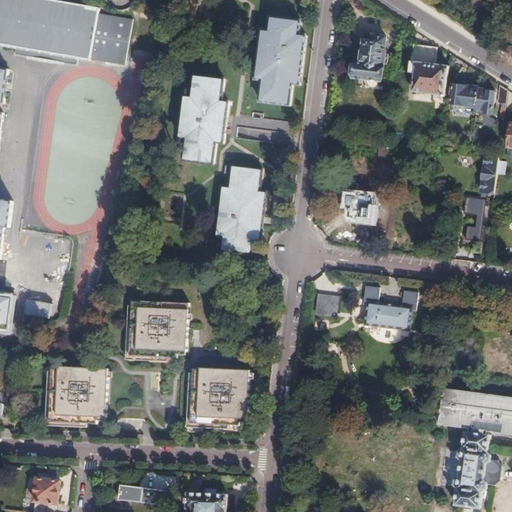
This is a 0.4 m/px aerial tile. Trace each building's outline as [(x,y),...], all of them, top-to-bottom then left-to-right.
[(100,9),(43,0),(0,0),(0,44),(125,66),(133,20),(99,14),(100,9)] [(303,18),(274,14),(271,35),(264,34),(259,83),(265,84),(263,104),(292,108),(295,88),(302,88),(308,39),(301,38),(303,18)] [(386,51),(388,38),(376,36),(374,43),(366,42),(364,50),(364,55),(359,55),(358,63),(357,63),(355,77),(381,80),(383,68),(385,68),(385,65),(388,65),(391,59),(390,54),(387,54),(387,51),(386,51)] [(446,104),(451,68),(437,66),(439,48),(435,48),(431,47),(407,45),(404,72),(417,73),(416,87),(415,92),(436,94),(435,100),(438,103),(446,104)] [(79,58),(17,47),(15,54),(78,65),(79,58)] [(0,114),(4,115),(11,73),(0,71),(0,114)] [(228,80),(199,76),(196,97),(189,96),(183,137),(190,138),(187,160),(217,164),(220,143),(226,144),(231,102),(226,101),(228,80)] [(480,91),(480,90),(464,87),(463,86),(459,85),(458,86),(455,86),(453,104),(469,106),(469,108),(477,109),(480,91)] [(508,105),(510,91),(506,88),(502,86),(499,104),(508,105)] [(497,93),(480,91),(477,109),(477,110),(487,111),(487,115),(494,116),(496,104),(497,93)] [(0,262),(3,263),(8,228),(10,229),(14,203),(0,201),(0,153),(4,115),(0,114),(0,262)] [(483,195),(496,196),(497,191),(499,174),(501,160),(487,158),(483,195)] [(508,161),(501,160),(499,174),(507,175),(508,161)] [(265,170),(235,166),(232,187),(226,186),(219,235),(225,235),(223,248),(254,253),(256,240),(264,241),(270,192),(262,191),(265,170)] [(357,184),(351,183),(349,185),(347,200),(346,207),(351,208),(350,213),(349,217),(351,218),(351,221),(361,222),(362,220),(373,222),(375,206),(374,206),(375,196),(358,193),(359,186),(357,184)] [(472,215),(468,240),(483,242),(488,201),(470,199),(468,214),(472,215)] [(384,289),(369,287),(367,305),(371,306),(369,325),(414,331),(416,312),(420,312),(422,294),(408,292),(406,307),(382,304),(384,289)] [(317,315),(339,317),(341,296),(319,293),(317,315)] [(0,330),(9,331),(14,300),(0,298),(0,330)] [(143,301),(135,301),(132,356),(180,358),(181,351),(190,352),(192,302),(143,300),(143,301)] [(511,334),(487,330),(481,376),(481,380),(511,384),(511,399),(446,391),(446,389),(443,389),(441,404),(444,405),(444,410),(441,409),(440,413),(443,414),(442,425),(472,428),(471,434),(467,433),(465,450),(460,453),(452,451),(448,485),(456,486),(459,490),(457,506),(482,510),(484,494),(488,491),(489,485),(497,486),(502,483),(504,469),(500,463),(493,462),(493,456),(490,452),(492,436),(489,436),(490,431),(511,434),(511,334)] [(60,368),(54,368),(51,422),(99,425),(99,419),(100,417),(108,417),(110,369),(60,366),(60,368)] [(251,371),(203,368),(203,370),(197,369),(194,421),(241,424),(241,420),(249,420),(251,371)] [(8,401),(17,402),(18,386),(9,385),(8,401)] [(35,511),(56,511),(58,506),(59,505),(62,482),(39,479),(35,503),(36,503),(35,511)] [(145,493),(141,488),(125,486),(124,499),(124,501),(132,502),(168,505),(169,491),(161,490),(157,495),(145,493)] [(206,495),(191,494),(190,502),(189,511),(228,511),(229,511),(230,496),(219,495),(206,495)]
